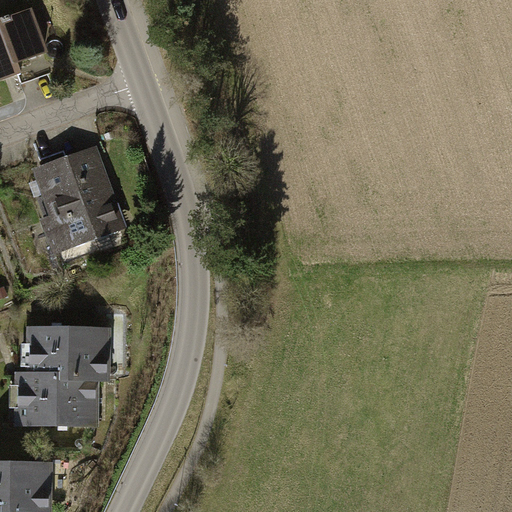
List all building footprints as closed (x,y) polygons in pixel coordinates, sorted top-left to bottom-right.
[(18,64),(48,53),(32,9),(0,20),(0,82),(22,75),(18,64)] [(129,228),(98,146),(36,170),(53,216),(42,220),(55,256),(61,254),(65,266),(127,243),(123,231),(129,228)] [(102,382),(113,383),(114,327),(28,326),(28,372),(68,373),(68,382),(102,382)] [(16,427),(101,428),(102,382),(68,382),(68,373),(28,372),(17,372),(16,427)] [(53,511),(54,462),(0,461),(0,507),(8,508),(8,511),(53,511)]
